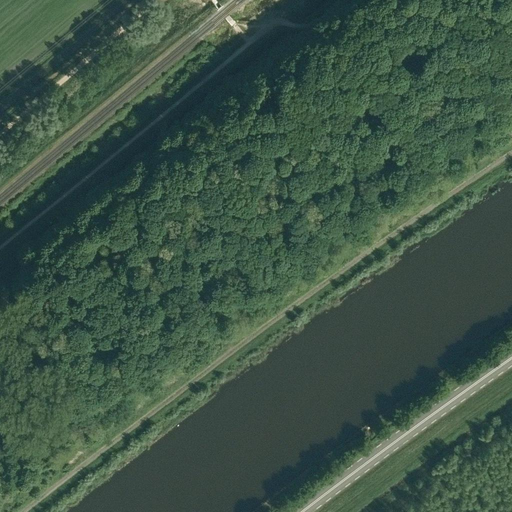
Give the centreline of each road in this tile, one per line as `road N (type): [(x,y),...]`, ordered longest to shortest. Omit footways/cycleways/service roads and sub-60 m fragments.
road 1 (track): [(22,511),(287,308),(511,153)]
road 2 (primary): [(304,511),(511,358)]
